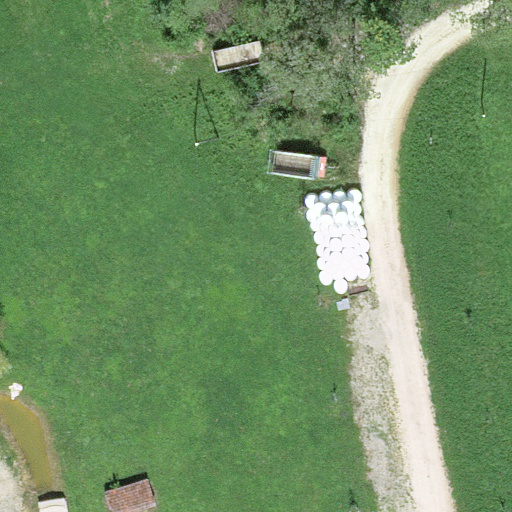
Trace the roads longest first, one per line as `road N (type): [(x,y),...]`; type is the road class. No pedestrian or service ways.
road 1 (track): [(422,511),(367,191),(365,110),(390,53),(511,3)]
road 2 (track): [(390,53),(0,84)]
